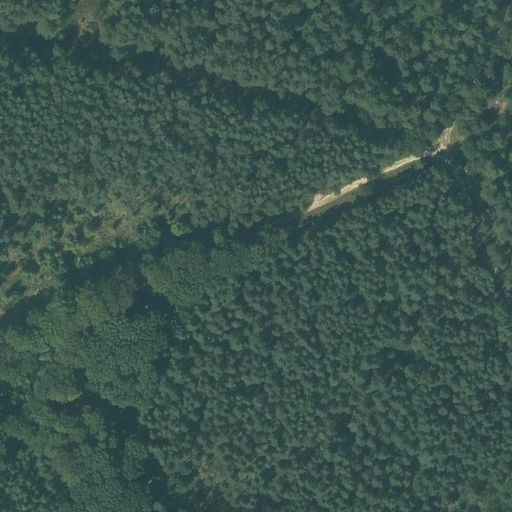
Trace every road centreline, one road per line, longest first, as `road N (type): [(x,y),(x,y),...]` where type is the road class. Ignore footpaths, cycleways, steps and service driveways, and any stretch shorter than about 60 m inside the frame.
road 1 (unknown): [(0,372),(103,343),(179,285),(432,162),(442,140)]
road 2 (track): [(442,140),(0,358)]
road 3 (track): [(442,140),(511,306)]
road 4 (track): [(511,2),(442,140)]
road 5 (track): [(442,140),(511,270)]
